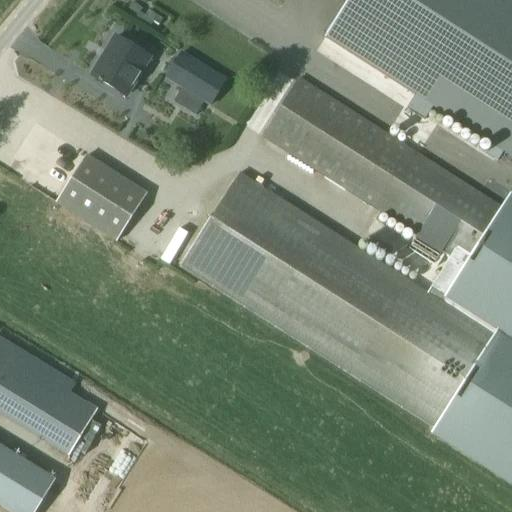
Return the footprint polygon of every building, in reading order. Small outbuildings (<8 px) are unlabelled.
[(511,0),(350,0),(325,39),(511,158),(511,0)] [(93,77),(127,98),(150,61),(116,39),(108,51),(112,54),(106,64),(102,61),(93,77)] [(174,67),(166,80),(188,93),(210,107),(218,94),(226,81),(203,68),(181,54),(174,67)] [(450,258),(427,295),(441,304),(451,287),(464,267),(466,268),(505,210),(502,208),(300,80),(262,137),(450,258)] [(55,204),(116,243),(146,195),(85,156),(55,204)] [(180,266),(436,429),(460,391),(494,338),(441,304),(427,295),(238,174),(205,228),(180,266)] [(436,429),(432,435),(511,486),(511,196),(510,195),(502,208),(505,210),(466,268),(464,267),(451,287),(441,304),(494,338),(460,391),(436,429)] [(0,404),(73,450),(98,411),(12,359),(18,349),(0,337),(0,404)] [(36,511),(53,484),(0,450),(0,509),(4,511),(36,511)] [(81,511),(98,511),(102,506),(90,498),(81,511)]
